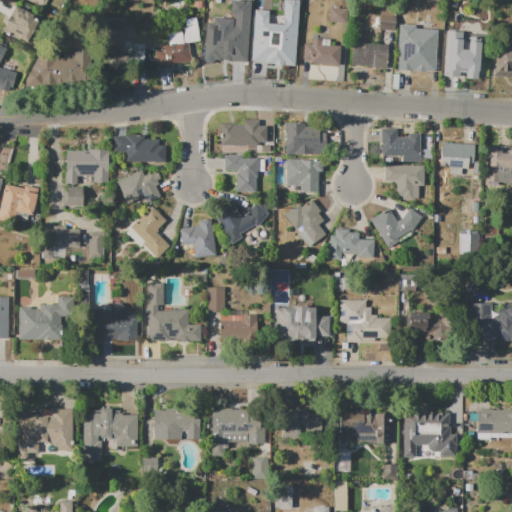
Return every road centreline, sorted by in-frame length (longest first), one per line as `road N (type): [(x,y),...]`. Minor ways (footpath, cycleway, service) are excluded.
road 1 (residential): [(511,114),(238,95),(83,115),(0,116)]
road 2 (residential): [(0,372),(511,377)]
